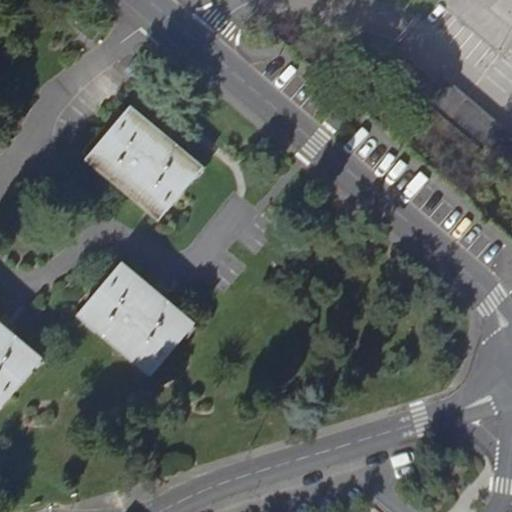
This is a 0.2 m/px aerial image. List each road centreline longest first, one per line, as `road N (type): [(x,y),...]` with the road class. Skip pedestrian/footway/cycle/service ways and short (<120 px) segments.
road 1 (residential): [(149,0),(491,301),(511,337)]
road 2 (residential): [(156,511),(230,477),(420,421),(511,383)]
